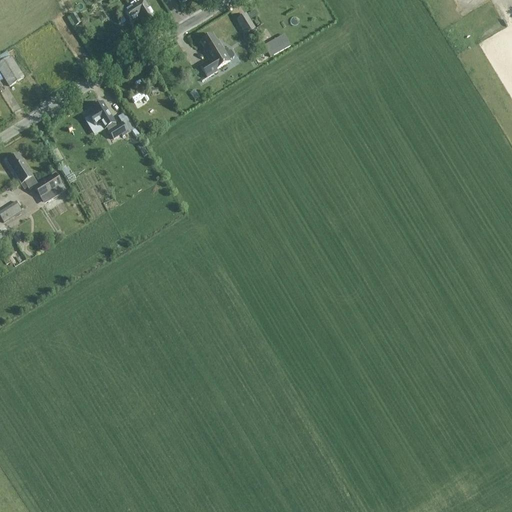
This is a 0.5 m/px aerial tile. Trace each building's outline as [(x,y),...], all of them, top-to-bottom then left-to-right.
[(131,24),(138,20),(143,28),(154,21),(141,0),(139,0),(130,6),(131,7),(126,11),(127,12),(125,13),(131,24)] [(85,23),(89,20),(83,11),(78,14),(85,23)] [(69,18),(75,28),(77,26),(80,24),(75,15),(72,16),(69,18)] [(245,37),(255,30),(246,16),(236,22),(245,37)] [(293,43),(298,41),(295,31),(289,33),(293,43)] [(216,74),(215,72),(229,63),(229,62),(232,60),(233,58),(231,54),(228,53),(225,56),(219,46),(217,47),(212,37),(200,44),(207,57),(206,58),(208,63),(199,68),(206,80),(216,74)] [(284,37),(267,46),(273,57),(290,47),(284,37)] [(23,79),(10,58),(7,53),(0,56),(0,73),(9,88),(23,79)] [(140,95),(146,105),(156,99),(150,90),(140,95)] [(194,92),(189,95),(194,103),(199,99),(194,92)] [(102,106),(91,112),(98,123),(92,126),(98,135),(106,130),(113,142),(121,137),(122,138),(128,135),(122,125),(113,130),(111,127),(114,126),(102,106)] [(122,125),(128,135),(128,134),(135,130),(129,120),(121,124),(122,125)] [(40,200),(41,200),(45,207),(62,197),(58,189),(61,187),(54,176),(37,187),(18,156),(7,164),(24,191),(31,186),(40,200)] [(10,194),(21,189),(18,183),(7,188),(10,194)] [(0,219),(3,225),(10,221),(22,213),(15,203),(0,212),(0,219)] [(8,224),(1,230),(6,236),(13,231),(8,224)] [(13,238),(16,245),(22,242),(18,235),(13,238)]
